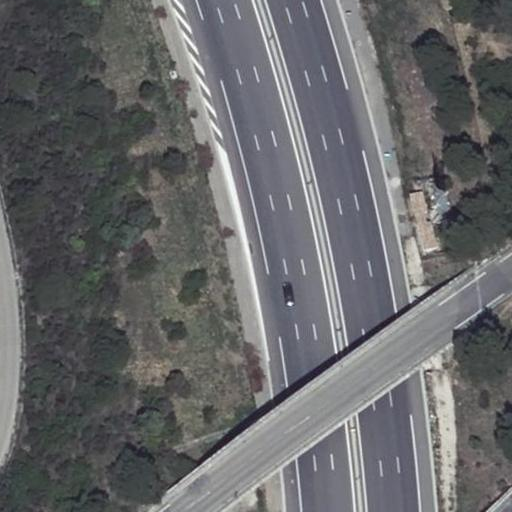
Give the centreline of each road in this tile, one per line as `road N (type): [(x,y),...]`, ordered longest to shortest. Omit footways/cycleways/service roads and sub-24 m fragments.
road 1 (motorway): [(218,0),(268,140),(324,511)]
road 2 (motorway): [(400,511),(394,413),(334,119),(301,0)]
road 3 (tertiary): [(511,269),(173,511)]
